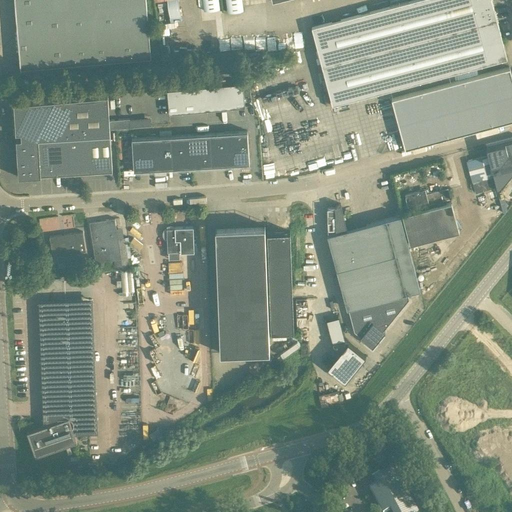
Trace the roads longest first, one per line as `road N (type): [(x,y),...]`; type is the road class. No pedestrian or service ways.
road 1 (unclassified): [(0,208),(284,189),(511,129)]
road 2 (tertiary): [(274,455),(41,509),(12,499)]
road 3 (unclassified): [(397,395),(463,511)]
road 4 (tertiary): [(12,499),(0,367)]
road 5 (tertiary): [(478,294),(397,395)]
